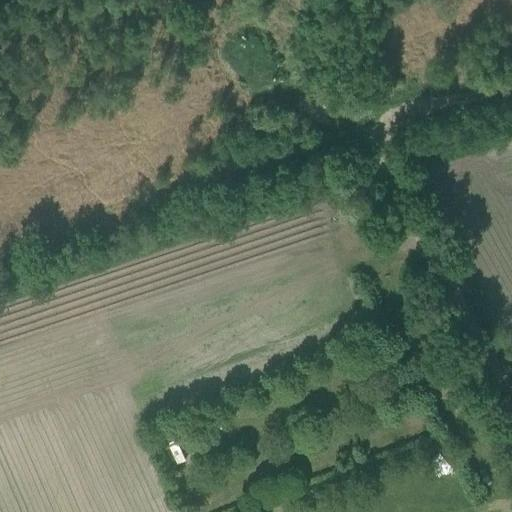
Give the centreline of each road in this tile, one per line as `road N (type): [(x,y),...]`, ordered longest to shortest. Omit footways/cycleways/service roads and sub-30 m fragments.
road 1 (track): [(511,86),(391,120),(377,136),(387,174),(450,285)]
road 2 (track): [(377,136),(206,196)]
road 3 (unclassified): [(511,390),(450,285)]
